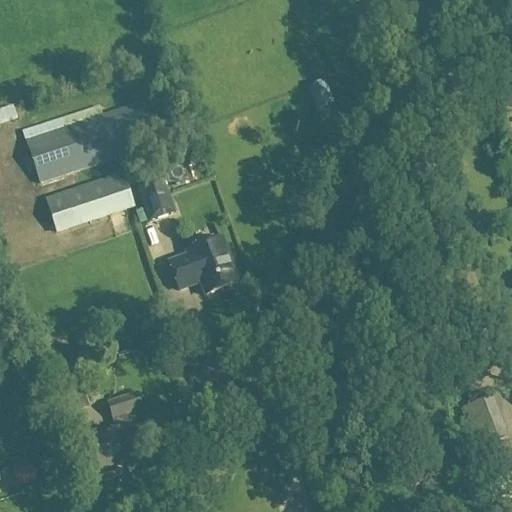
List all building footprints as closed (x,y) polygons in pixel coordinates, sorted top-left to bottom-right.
[(323,82),(308,88),(319,118),(334,113),(323,82)] [(0,120),(10,117),(6,103),(0,105),(0,120)] [(141,106),(25,143),(39,187),(155,149),(141,106)] [(511,134),(511,133),(511,111),(503,116),(511,134)] [(132,209),(121,178),(45,203),(56,234),(132,209)] [(174,215),(163,182),(137,191),(149,224),(174,215)] [(186,253),(187,258),(168,265),(178,293),(192,287),(190,284),(198,281),(205,298),(236,287),(231,273),(233,272),(220,240),(186,253)] [(172,300),(179,315),(190,310),(184,295),(172,300)] [(98,332),(74,340),(85,369),(108,362),(98,332)] [(116,431),(88,440),(99,473),(137,460),(124,419),(141,413),(136,398),(108,407),(116,431)] [(488,445),(505,443),(501,418),(484,420),(488,445)] [(511,462),(485,474),(498,505),(511,498),(511,462)] [(11,471),(18,489),(36,483),(30,465),(11,471)]
